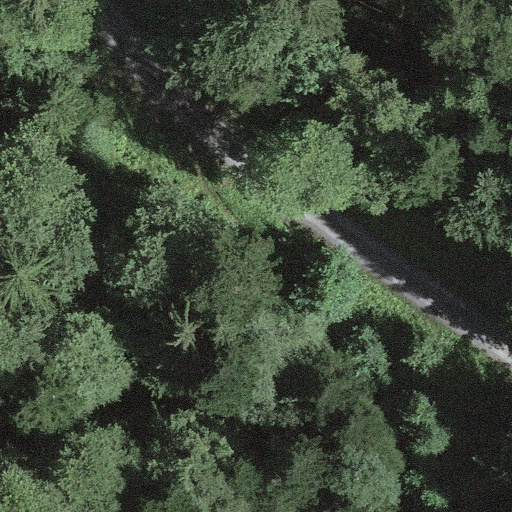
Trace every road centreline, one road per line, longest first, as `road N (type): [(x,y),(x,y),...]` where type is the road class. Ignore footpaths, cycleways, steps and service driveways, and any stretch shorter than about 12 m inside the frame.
road 1 (track): [(90,0),(151,79),(397,279),(511,360)]
road 2 (track): [(454,511),(376,384),(186,162),(151,79)]
